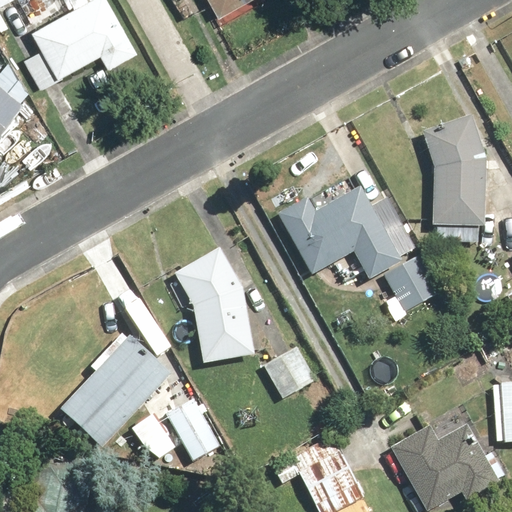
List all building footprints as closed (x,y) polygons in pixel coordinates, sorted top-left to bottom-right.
[(101,0),(78,0),(25,29),(36,50),(19,60),(35,89),(95,56),(101,68),(130,52),(101,0)] [(237,0),(203,0),(212,15),(237,0)] [(0,91),(0,118),(14,102),(0,91)] [(479,226),(480,159),(465,115),(415,131),(427,166),(426,225),(479,226)] [(433,294),(412,259),(400,266),(355,189),(312,213),(302,196),(270,215),(308,279),(348,255),(364,283),(378,275),(400,313),(433,294)] [(251,356),(238,296),(216,250),(167,273),(184,310),(197,367),(251,356)] [(159,375),(121,340),(53,413),(95,451),(140,403),(149,422),(163,415),(190,462),(218,446),(188,394),(181,398),(167,371),(159,375)] [(293,346),(259,366),(281,402),(315,382),(293,346)] [(511,384),(489,386),(493,447),(511,445),(511,384)] [(452,414),(386,452),(420,511),(429,511),(489,478),(452,414)] [(298,478),(314,511),(334,511),(361,499),(331,439),(270,469),(279,487),(298,478)]
